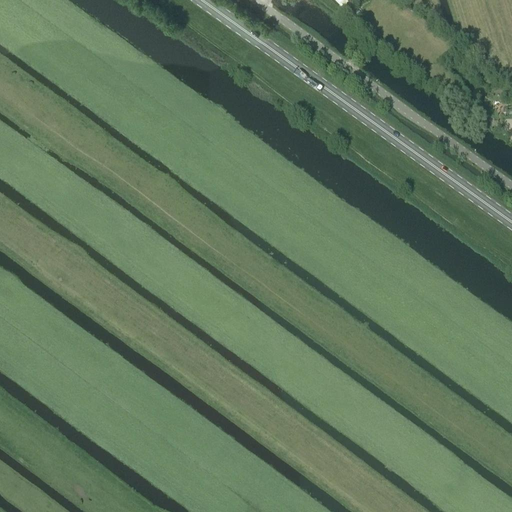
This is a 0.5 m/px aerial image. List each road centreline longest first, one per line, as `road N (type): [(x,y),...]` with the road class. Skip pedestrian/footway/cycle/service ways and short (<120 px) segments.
road 1 (primary): [(511,223),(201,0)]
road 2 (unclassified): [(511,186),(254,0)]
